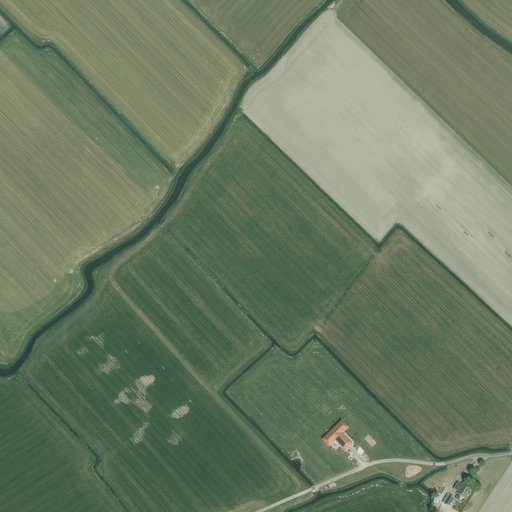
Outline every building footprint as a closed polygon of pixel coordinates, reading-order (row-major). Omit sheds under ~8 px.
[(345,450),(351,444),(342,434),(348,428),(342,421),(323,440),(329,446),(335,440),(345,450)] [(353,462),(355,460),(349,453),(346,456),(353,462)] [(463,484),(462,485),(457,483),(454,489),(458,492),(457,494),(465,498),(471,488),(463,484)] [(451,508),(453,505),(451,503),(454,498),(447,494),(442,502),(451,508)] [(437,495),(433,502),(438,505),(442,498),(437,495)]
